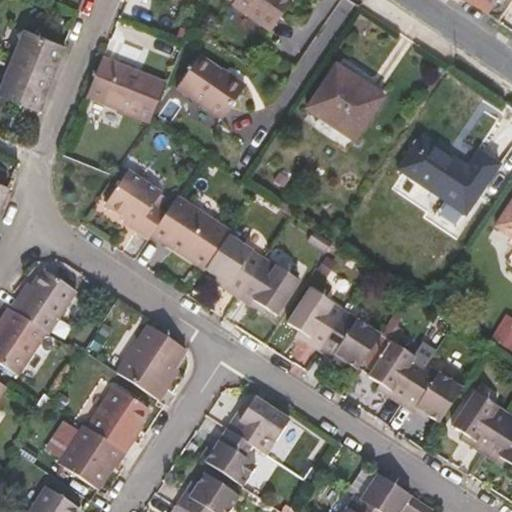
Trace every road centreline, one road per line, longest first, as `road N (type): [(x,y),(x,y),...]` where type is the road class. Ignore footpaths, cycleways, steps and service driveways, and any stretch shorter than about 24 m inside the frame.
road 1 (residential): [(225,351),(459,503)]
road 2 (residential): [(109,0),(42,164),(42,219)]
road 3 (residential): [(42,219),(63,245),(225,351)]
road 4 (residential): [(225,351),(123,511)]
